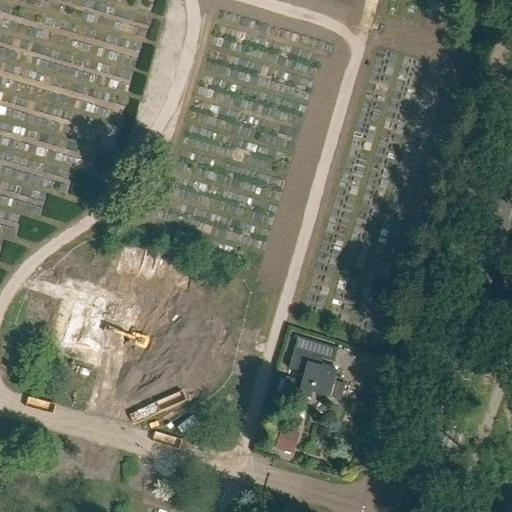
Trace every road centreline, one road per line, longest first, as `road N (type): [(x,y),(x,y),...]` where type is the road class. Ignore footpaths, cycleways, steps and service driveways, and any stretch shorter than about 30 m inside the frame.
road 1 (residential): [(511,48),(372,511)]
road 2 (secondary): [(410,511),(511,170)]
